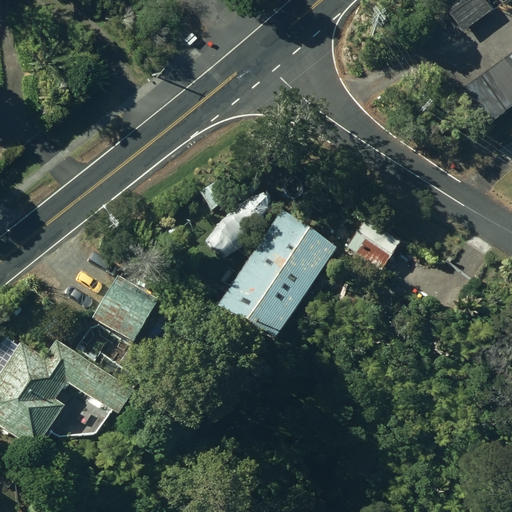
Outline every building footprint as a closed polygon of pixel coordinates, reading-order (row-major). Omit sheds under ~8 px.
[(492,13),(482,0),(436,0),(436,1),(462,35),(492,13)] [(455,97),(480,130),(511,107),(511,59),(510,57),(455,97)] [(214,315),(271,352),(336,251),(279,216),(214,315)] [(345,251),(380,274),(398,246),(363,223),(345,251)] [(91,322),(131,346),(157,302),(117,277),(91,322)] [(0,434),(32,456),(63,411),(53,404),(64,387),(116,422),(132,398),(53,347),(43,362),(19,347),(0,376),(0,434)] [(0,502),(11,490),(0,481),(0,502)]
